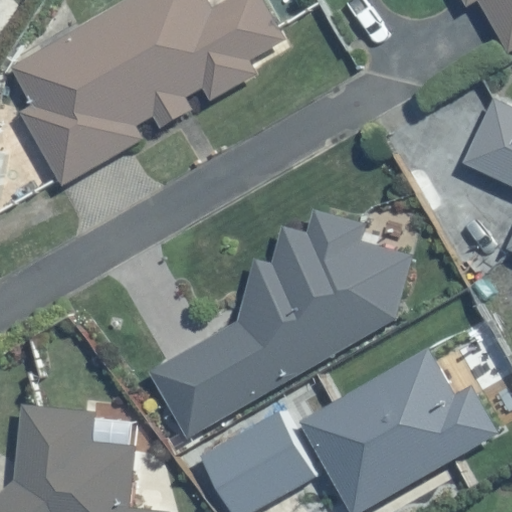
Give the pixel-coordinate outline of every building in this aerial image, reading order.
[(216,0),(140,0),(19,63),(41,105),(32,109),(67,177),(151,133),(148,125),(163,117),(167,125),(202,107),(198,98),(217,88),(222,96),(265,74),(256,56),(291,37),(271,0),(233,0),(220,7),(216,0)] [(511,0),(471,0),(474,5),(481,0),(486,0),(511,45),(511,0)] [(511,99),(505,96),(473,162),(511,181),(511,99)] [(418,260),(365,243),(373,219),(327,205),(320,229),(296,222),(284,260),(266,254),(246,318),(161,370),(197,429),(405,315),(418,260)] [(15,482),(0,495),(0,511),(170,511),(131,508),(136,445),(95,442),(98,410),(21,404),(15,482)]
